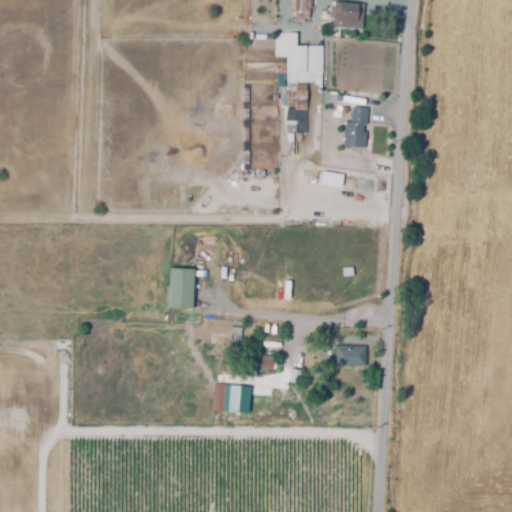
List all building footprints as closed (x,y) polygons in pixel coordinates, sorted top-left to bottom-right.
[(311,0),(311,6),(308,6),(308,17),(293,17),(293,0),(311,0)] [(361,3),(359,28),(330,26),(331,16),(328,16),(328,8),(332,8),(332,1),(361,3)] [(293,32),(293,46),(320,46),(320,76),(312,76),(312,81),(285,81),(284,56),(273,56),(273,33),(293,32)] [(305,84),(305,108),(294,108),(294,105),(286,105),(286,104),(283,105),(282,91),(286,91),(286,85),(293,85),(293,84),(305,84)] [(366,107),(365,124),(362,124),(361,131),(365,131),(364,146),(341,145),(343,121),(349,121),(350,106),(366,107)] [(165,267),(189,267),(187,307),(163,306),(165,267)] [(350,267),(351,275),(341,276),(340,268),(350,267)] [(226,326),(239,328),(237,344),(224,342),(226,326)] [(363,346),(363,366),(331,365),(331,363),(328,363),(328,350),(331,350),(331,346),(363,346)] [(276,357),(275,368),(270,368),(242,366),(243,353),(271,355),(271,357),(276,357)] [(288,369),(298,370),(297,383),(287,382),(288,369)] [(222,397),(221,413),(210,412),(212,384),(223,385),(222,397)] [(229,455),(213,453),(215,438),(238,441),(237,451),(229,450),(229,455)] [(274,511),(274,493),(282,493),(282,483),(296,483),(296,511),(274,511)]
